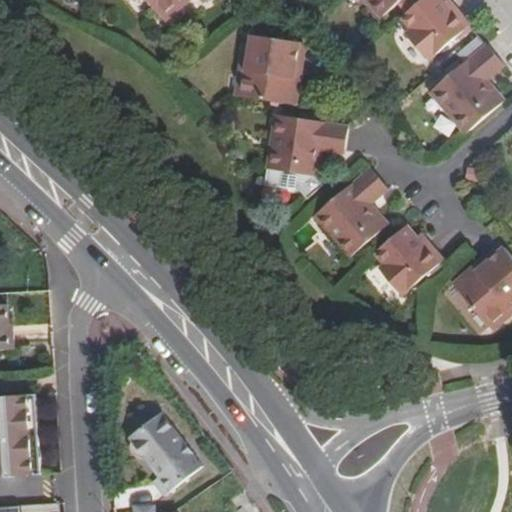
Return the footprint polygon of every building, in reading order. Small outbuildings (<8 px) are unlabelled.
[(153,0),(166,15),(185,0),(187,0),(189,3),(192,0),(153,0)] [(170,18),(189,3),(187,0),(185,0),(166,15),(170,18)] [(394,5),(399,0),(365,0),(380,17),(394,5)] [(421,0),(399,0),(394,5),(402,16),(421,0)] [(421,0),(402,16),(400,18),(410,30),(401,37),(423,63),(472,23),(451,0),(421,0)] [(299,73),(297,73),(287,71),(292,35),(252,29),(250,37),(245,37),(241,65),(247,66),(251,66),(247,92),(296,100),(299,73)] [(287,71),(297,73),(302,37),(292,35),(287,71)] [(432,88),(467,131),(504,100),(487,80),(507,63),(488,41),(432,88)] [(251,66),(247,66),(243,91),(247,92),(251,66)] [(322,144),(343,147),(346,148),(350,124),(280,112),(271,166),(317,174),(322,144)] [(373,164),(369,168),(317,213),(353,255),(391,221),(374,202),(391,186),(373,164)] [(405,291),(445,257),(429,238),(425,242),(418,234),(408,223),(400,230),(377,249),(388,262),(383,266),(405,291)] [(422,231),(418,234),(425,242),(429,238),(422,231)] [(497,240),(480,255),(470,263),(473,266),(502,241),(499,238),(497,240)] [(511,252),(502,241),(473,266),(470,263),(456,275),(473,295),(469,298),(493,326),(511,309),(511,252)] [(473,295),(456,275),(452,279),(469,298),(473,295)] [(0,353),(14,352),(13,336),(8,336),(7,328),(6,306),(0,306),(0,353)] [(130,438),(132,441),(132,442),(132,443),(131,444),(131,445),(131,446),(131,447),(131,448),(131,449),(132,450),(132,451),(133,452),(133,453),(134,454),(135,454),(135,455),(137,455),(137,456),(139,456),(140,456),(141,456),(142,457),(143,456),(144,456),(157,474),(151,479),(164,496),(202,466),(161,413),(130,438)]
